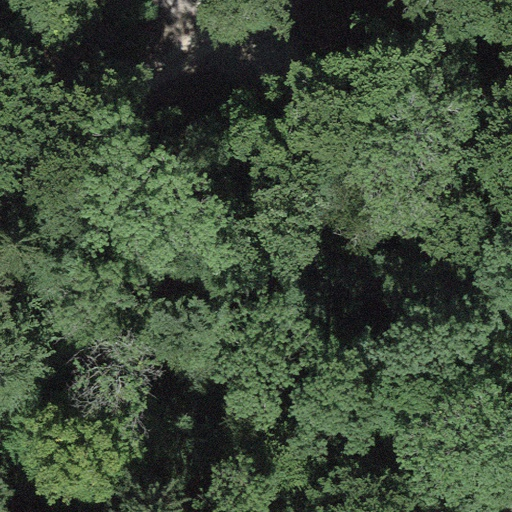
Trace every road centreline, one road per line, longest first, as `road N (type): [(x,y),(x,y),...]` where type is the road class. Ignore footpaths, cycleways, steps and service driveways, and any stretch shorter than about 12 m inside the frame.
road 1 (track): [(220,45),(511,260)]
road 2 (track): [(220,45),(0,188)]
